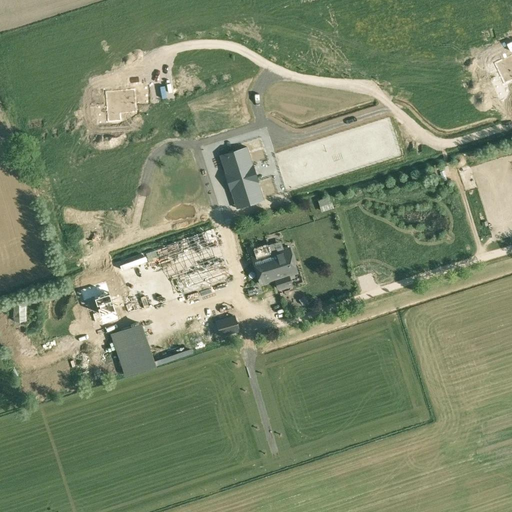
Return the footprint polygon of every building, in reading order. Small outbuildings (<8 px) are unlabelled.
[(511,56),(489,68),(499,89),(509,84),(507,79),(511,76),(511,56)] [(106,87),(109,118),(123,117),(122,109),(138,108),(137,98),(148,97),(147,82),(106,87)] [(243,160),(216,168),(221,186),(226,203),(227,203),(232,221),(259,212),(254,195),(254,194),(249,177),(248,177),(243,160)] [(317,199),(320,209),(331,205),(328,195),(317,199)] [(155,288),(182,281),(185,290),(232,277),(218,227),(113,256),(128,312),(160,303),(155,288)] [(260,284),(275,279),(278,288),(291,284),(288,275),(297,272),(289,247),(270,253),(270,251),(252,257),(260,284)] [(109,292),(107,292),(96,296),(94,297),(96,304),(98,304),(99,305),(99,306),(97,307),(100,314),(101,314),(113,310),(115,309),(112,302),(110,302),(110,301),(110,300),(112,299),(109,292)] [(304,296),(299,299),(303,305),(308,301),(304,296)] [(220,336),(240,331),(235,315),(216,321),(220,336)] [(112,333),(126,374),(155,365),(141,323),(112,333)] [(106,350),(113,369),(122,366),(115,347),(106,350)]
